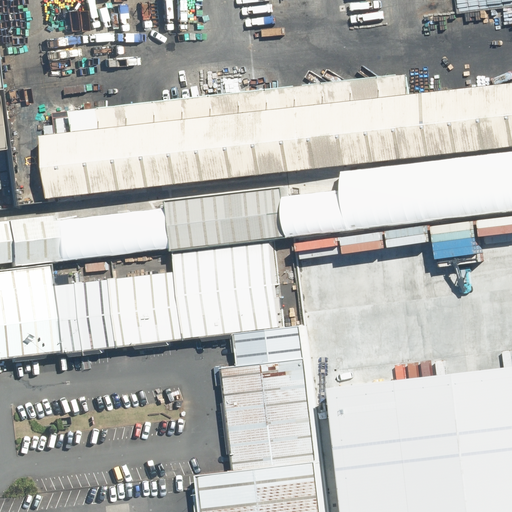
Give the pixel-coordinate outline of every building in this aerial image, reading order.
[(70,133),(37,136),(44,199),(511,144),(511,82),(407,94),(404,74),(68,113),(70,133)] [(4,151),(0,151),(0,208),(12,207),(4,151)] [(290,187),(175,202),(182,254),(276,242),(296,239),(290,187)] [(63,262),(57,216),(0,222),(0,265),(11,264),(12,268),(63,262)] [(45,270),(0,275),(0,360),(238,332),(286,325),(276,242),(182,254),(184,274),(48,290),(45,270)] [(243,367),(229,369),(242,469),(323,459),(305,323),(286,325),(238,332),(243,367)] [(511,511),(511,364),(340,385),(355,511),(511,511)] [(242,469),(207,475),(211,511),(329,511),(323,459),(242,469)]
